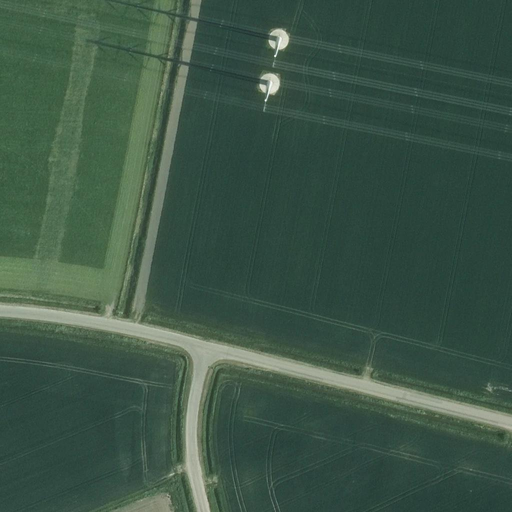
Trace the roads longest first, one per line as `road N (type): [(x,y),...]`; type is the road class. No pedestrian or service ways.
road 1 (unclassified): [(511,426),(201,346)]
road 2 (tertiary): [(0,307),(201,346)]
road 3 (tertiary): [(204,511),(191,417),(201,346)]
